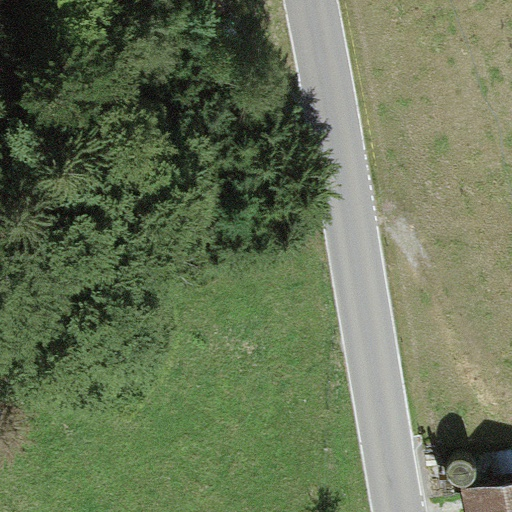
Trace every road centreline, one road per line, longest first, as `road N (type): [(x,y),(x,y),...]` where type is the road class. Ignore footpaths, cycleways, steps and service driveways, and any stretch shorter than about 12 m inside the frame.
road 1 (tertiary): [(310,0),(399,511)]
road 2 (track): [(335,132),(224,0)]
